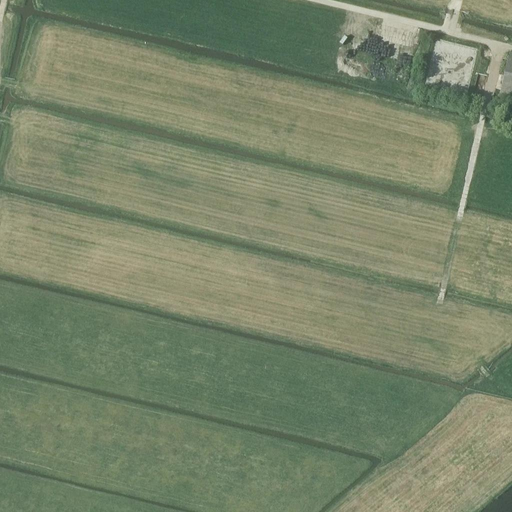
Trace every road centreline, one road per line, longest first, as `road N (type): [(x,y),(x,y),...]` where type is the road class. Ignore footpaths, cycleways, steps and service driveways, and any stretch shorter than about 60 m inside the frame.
road 1 (track): [(511,388),(487,377),(439,303),(500,44)]
road 2 (track): [(0,291),(158,347)]
